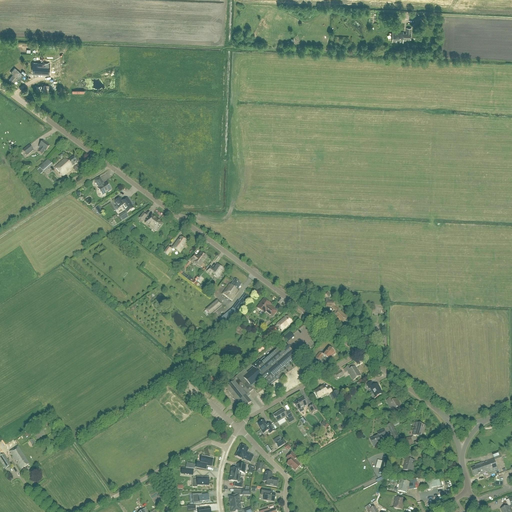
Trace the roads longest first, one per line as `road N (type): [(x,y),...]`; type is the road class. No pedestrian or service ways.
road 1 (tertiary): [(360,353),(0,85)]
road 2 (track): [(87,511),(202,444),(226,449)]
road 3 (residential): [(239,429),(360,353)]
road 4 (track): [(0,238),(109,165)]
